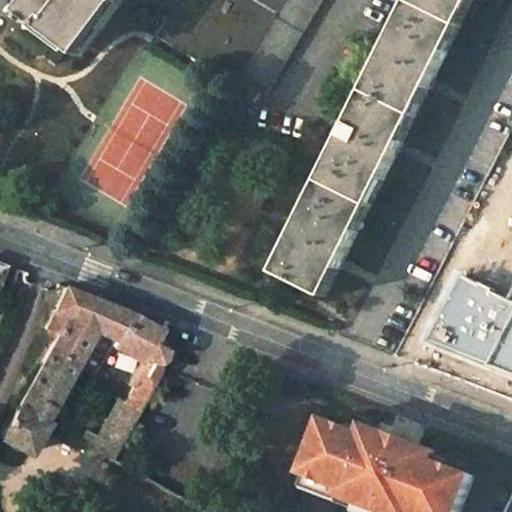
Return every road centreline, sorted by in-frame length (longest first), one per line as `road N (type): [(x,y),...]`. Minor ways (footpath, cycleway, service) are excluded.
road 1 (residential): [(0,236),(511,432)]
road 2 (unknown): [(383,0),(249,248)]
